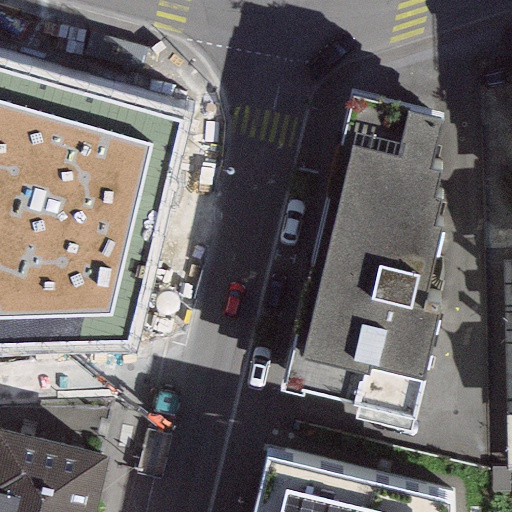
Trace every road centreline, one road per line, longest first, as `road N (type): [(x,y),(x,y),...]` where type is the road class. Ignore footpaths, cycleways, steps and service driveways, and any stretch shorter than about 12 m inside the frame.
road 1 (tertiary): [(212,378),(296,22)]
road 2 (unclassified): [(0,388),(212,378)]
road 3 (tertiary): [(296,22),(417,14),(462,0)]
road 4 (tertiary): [(181,511),(212,378)]
road 5 (tertiary): [(168,0),(296,22)]
